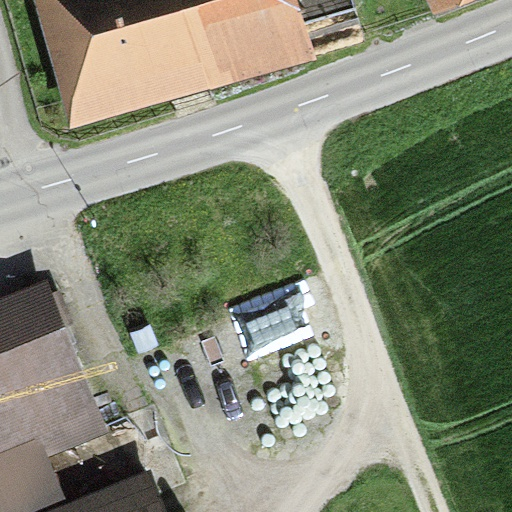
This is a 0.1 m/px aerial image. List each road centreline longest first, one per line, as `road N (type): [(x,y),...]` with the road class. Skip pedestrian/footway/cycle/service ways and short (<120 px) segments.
road 1 (tertiary): [(0,200),(284,113),(511,23)]
road 2 (track): [(435,511),(284,113)]
road 3 (track): [(33,192),(0,69)]
